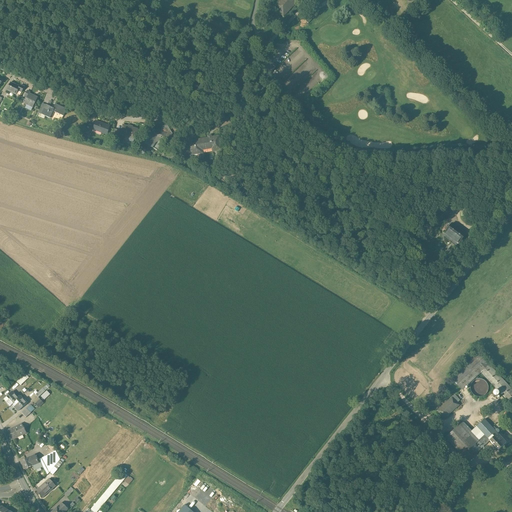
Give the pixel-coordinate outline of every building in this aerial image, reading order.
[(281,0),(279,2),(274,8),(284,18),(301,0),(281,0)] [(312,9),(303,19),(309,25),(319,14),(312,9)] [(20,87),(11,83),(7,91),(16,95),(18,91),(21,93),(24,87),(20,86),(20,87)] [(38,98),(29,94),(30,93),(27,91),(24,97),(27,98),(24,104),(33,108),(38,98)] [(67,110),(56,105),(54,109),(49,107),(44,116),(50,119),(53,112),(63,117),(67,110)] [(110,127),(96,122),(93,130),(107,135),(110,127)] [(94,126),(88,124),(85,134),(91,136),(94,126)] [(166,124),(163,127),(164,133),(173,136),(166,124)] [(137,130),(123,126),(120,135),(134,139),(137,130)] [(153,130),(145,143),(157,151),(161,143),(155,139),(157,136),(160,137),(160,138),(162,138),(164,139),(163,140),(163,141),(171,144),(176,140),(173,136),(164,133),(153,130)] [(218,136),(189,141),(192,155),(201,154),(200,149),(215,147),(215,152),(221,151),(218,136)] [(450,209),(445,206),(440,213),(445,216),(450,209)] [(466,234),(453,224),(446,232),(454,238),(459,242),(466,234)] [(454,238),(450,242),(456,247),(459,242),(454,238)] [(450,242),(444,251),(449,255),(456,247),(450,242)] [(489,365),(478,354),(452,378),(462,389),(481,372),(489,365)] [(511,389),(489,365),(481,372),(510,403),(511,401),(511,389)] [(487,391),(488,388),(487,384),(485,382),(482,380),(479,379),(476,380),(473,382),(471,385),(470,388),(471,391),(473,394),(476,396),(479,397),(483,396),(486,394),(487,391)] [(42,388),(35,395),(38,397),(45,391),(42,388)] [(41,395),(44,399),(50,394),(46,390),(41,395)] [(12,392),(4,399),(6,397),(9,399),(6,402),(10,406),(20,396),(18,398),(12,392)] [(20,396),(10,406),(10,407),(15,402),(17,404),(14,407),(18,411),(26,403),(20,396)] [(452,397),(437,411),(444,418),(459,405),(452,397)] [(26,408),(21,413),(26,418),(31,413),(26,408)] [(497,434),(484,420),(477,427),(484,435),(490,441),(497,434)] [(22,424),(6,431),(11,441),(26,433),(22,424)] [(475,443),(458,426),(446,438),(468,461),(481,449),(475,443)] [(506,443),(497,434),(490,441),(498,450),(502,446),(506,443)] [(484,435),(475,443),(481,449),(490,441),(484,435)] [(56,451),(39,460),(47,475),(50,472),(55,466),(58,462),(60,460),(56,451)] [(455,462),(445,451),(440,456),(450,467),(455,462)] [(34,456),(29,458),(21,462),(24,470),(33,466),(38,463),(34,456)] [(122,472),(90,510),(89,509),(86,511),(96,511),(127,475),(122,472)] [(132,480),(128,476),(124,481),(128,485),(132,480)] [(49,479),(36,491),(42,498),(55,486),(49,479)] [(58,487),(63,491),(71,483),(67,479),(58,487)] [(71,488),(64,495),(66,498),(74,491),(71,488)] [(58,501),(49,511),(59,511),(64,507),(58,501)]
